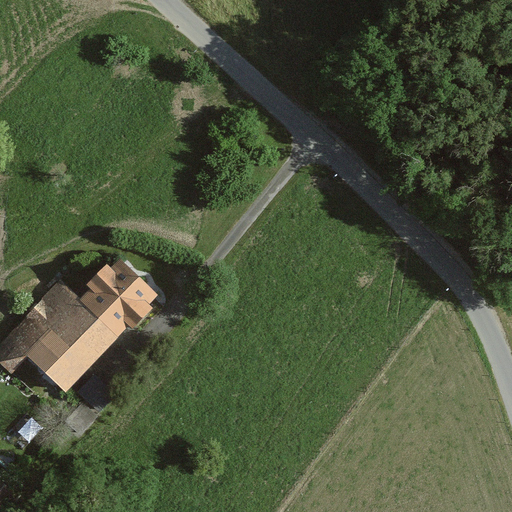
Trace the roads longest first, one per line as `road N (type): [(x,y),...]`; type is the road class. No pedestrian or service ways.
road 1 (unclassified): [(165,0),(386,205),(507,336),(511,356)]
road 2 (unknown): [(321,145),(192,301)]
